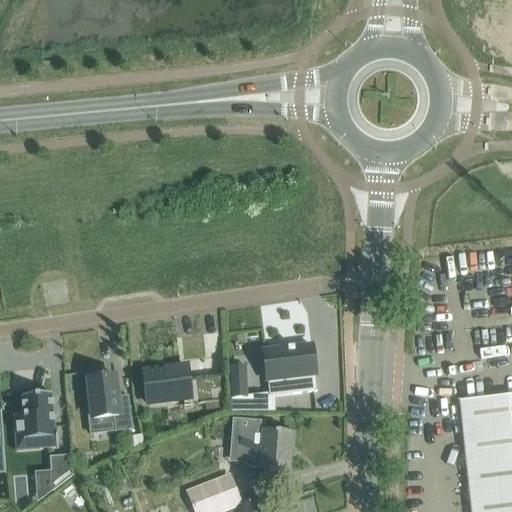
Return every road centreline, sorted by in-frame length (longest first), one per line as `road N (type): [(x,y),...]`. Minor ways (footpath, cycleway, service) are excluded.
road 1 (residential): [(376,280),(0,333)]
road 2 (tertiary): [(0,120),(239,99)]
road 3 (residential): [(371,511),(376,280)]
road 4 (residential): [(376,280),(384,155)]
